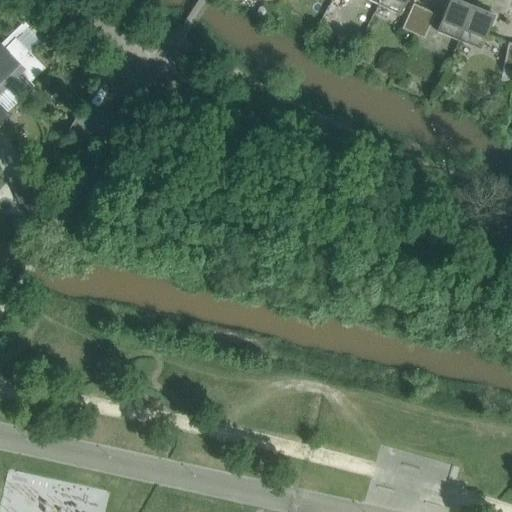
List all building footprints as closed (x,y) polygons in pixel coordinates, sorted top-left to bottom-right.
[(380,0),(378,4),(399,15),(406,0),(380,0)] [(458,40),(472,6),(456,0),(449,0),(443,16),(436,31),(458,40)] [(402,28),(413,34),(425,8),(413,3),(402,28)] [(494,15),(472,6),(458,40),(481,49),(487,33),(494,15)] [(436,13),(425,8),(413,34),(424,39),(436,13)] [(0,44),(0,77),(20,99),(34,86),(30,82),(45,68),(30,52),(15,38),(10,43),(4,49),(0,44)] [(511,42),(508,42),(503,69),(511,71),(511,42)] [(0,121),(2,124),(11,115),(7,112),(20,99),(0,77),(0,121)] [(67,131),(80,139),(96,115),(83,107),(67,131)] [(80,139),(92,147),(108,123),(96,115),(80,139)] [(26,183),(13,188),(19,203),(33,198),(26,183)]
